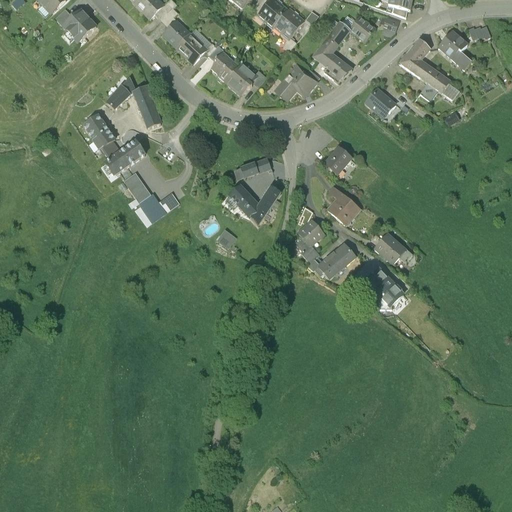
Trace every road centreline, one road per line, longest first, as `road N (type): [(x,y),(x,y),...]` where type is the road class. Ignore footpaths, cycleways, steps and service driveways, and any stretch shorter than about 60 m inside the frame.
road 1 (unclassified): [(280,130),(293,180),(285,249),(242,376),(215,511)]
road 2 (residential): [(92,0),(202,112),(240,129),(280,130)]
road 3 (residential): [(280,130),(326,116),(439,28)]
